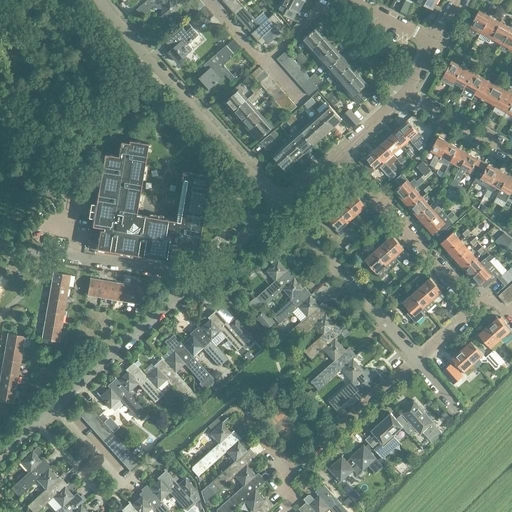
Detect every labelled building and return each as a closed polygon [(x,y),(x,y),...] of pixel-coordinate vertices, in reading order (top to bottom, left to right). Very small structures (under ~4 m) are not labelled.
[(146,0),(136,8),(144,14),(157,3),(159,6),(160,5),(162,6),(161,15),(169,16),(176,24),(182,18),(176,11),(178,10),(176,0),(146,0)] [(199,10),(200,9),(204,5),(199,0),(196,0),(194,2),(198,6),(196,8),(199,10)] [(221,0),(235,14),(243,6),(237,0),(221,0)] [(298,12),(304,1),(302,0),(282,0),(281,3),(280,2),(277,7),(284,14),(292,18),(296,11),(298,12)] [(437,0),(417,0),(433,8),(437,0)] [(407,3),(395,13),(402,22),(414,12),(407,3)] [(209,19),(213,15),(204,5),(200,9),(209,19)] [(262,45),(284,25),(274,13),(260,25),(243,6),(235,14),(262,45)] [(480,34),(481,32),(490,16),(479,10),(471,25),(468,23),(465,29),(475,35),(477,32),(480,34)] [(500,22),(490,16),(481,32),(492,37),(500,22)] [(492,37),(502,43),(511,27),(500,22),(492,37)] [(186,30),(182,25),(165,42),(171,48),(168,51),(177,62),(192,48),(188,43),(193,38),(192,37),(197,32),(191,26),(186,30)] [(311,49),(325,36),(317,27),(302,40),(311,49)] [(511,48),(511,28),(511,27),(502,43),(499,48),(506,52),(509,47),(511,48)] [(325,36),(311,49),(319,59),(334,46),(325,36)] [(235,54),(226,45),(204,65),(208,69),(199,77),(205,83),(208,83),(212,87),(226,74),(220,67),(235,54)] [(334,46),(319,59),(328,68),(342,55),(334,46)] [(276,58),(281,63),(290,55),(285,50),(276,58)] [(296,56),(299,60),(304,55),(301,52),(296,56)] [(281,63),(285,68),(294,60),(290,55),(281,63)] [(307,59),(304,55),(299,60),(302,64),(307,59)] [(336,77),(350,64),(342,55),(328,68),(332,73),(327,78),(331,82),(336,77)] [(285,68),(289,73),(298,65),(294,60),(285,68)] [(454,82),(462,66),(451,60),(441,80),(452,86),(454,82)] [(336,77),(344,87),(359,74),(362,71),(359,67),(355,70),(350,64),(336,77)] [(251,73),(255,78),(264,70),(260,65),(251,73)] [(289,73),(293,77),(302,69),(298,65),(289,73)] [(462,66),(454,82),(464,88),(473,72),(462,66)] [(293,77),(297,81),(306,73),(302,69),(293,77)] [(255,78),(259,82),(268,74),(264,70),(255,78)] [(475,93),(483,78),(473,72),(464,88),(461,93),(472,99),(475,93)] [(297,81),(301,86),(310,78),(309,78),(306,73),(297,81)] [(310,78),(313,81),(318,76),(315,73),(309,78),(310,78)] [(272,79),(268,74),(259,82),(264,87),(272,79)] [(359,74),(344,87),(359,103),(369,94),(363,87),(367,83),(359,74)] [(313,81),(314,83),(316,85),(321,80),(318,76),(313,81)] [(494,83),(485,99),(496,105),(504,89),(498,86),(501,79),(497,77),(494,83)] [(301,86),(305,90),(314,83),(313,81),(310,78),(301,86)] [(483,78),(475,93),(485,99),(494,83),(483,78)] [(272,79),(264,87),(268,92),(277,84),(272,79)] [(242,82),(232,90),(234,93),(225,101),(233,111),(247,98),(243,93),(246,87),(242,82)] [(305,90),(309,95),(317,87),(316,85),(314,83),(305,90)] [(280,88),(277,84),(268,92),(272,96),(280,88)] [(247,98),(233,111),(242,120),(256,108),(251,103),(258,97),(258,96),(263,91),(260,87),(254,92),(247,98)] [(280,88),(272,96),(275,100),(284,92),(280,88)] [(503,116),(506,111),(511,100),(511,93),(504,89),(496,105),(493,110),(503,116)] [(331,91),(326,96),(329,100),(335,95),(331,91)] [(288,97),(284,92),(275,100),(276,101),(279,104),(279,105),(288,97)] [(343,105),(335,95),(329,100),(338,110),(343,105)] [(279,105),(282,108),(283,109),(292,101),(288,97),(279,105)] [(311,97),(308,100),(313,106),(316,103),(311,97)] [(309,109),(313,106),(308,100),(304,103),(309,109)] [(270,105),(273,109),(279,104),(276,101),(270,105)] [(296,106),(292,101),(283,109),(287,114),(296,106)] [(282,108),(279,105),(279,104),(273,109),(276,112),(282,108)] [(342,119),(329,105),(319,113),(332,128),(342,119)] [(256,108),(242,120),(250,129),(264,117),(256,108)] [(360,120),(352,111),(350,108),(342,115),(353,127),(361,121),(360,120)] [(293,113),(289,117),(294,122),(298,119),(293,113)] [(319,113),(310,121),(323,136),(332,128),(319,113)] [(250,129),(259,139),(273,127),(264,117),(250,129)] [(294,122),(289,117),(285,120),(290,126),(294,122)] [(410,139),(418,148),(422,145),(417,139),(421,135),(418,132),(407,120),(399,127),(410,139)] [(69,121),(62,126),(70,137),(78,131),(69,121)] [(323,136),(310,121),(301,130),(313,144),(323,136)] [(410,139),(399,127),(391,135),(401,147),(410,139)] [(274,130),(271,133),(275,139),(277,137),(279,136),(274,130)] [(301,130),(291,138),(304,152),(313,144),(301,130)] [(278,138),(277,137),(275,139),(271,133),(261,142),(266,148),(278,138)] [(391,135),(382,142),(393,154),(401,147),(391,135)] [(436,153),(430,164),(431,165),(435,167),(438,161),(441,156),(448,142),(438,137),(431,150),(436,153)] [(291,138),(282,146),(295,160),(296,161),(299,158),(298,158),(304,152),(291,138)] [(393,154),(382,142),(374,149),(385,161),(393,154)] [(441,156),(451,161),(458,147),(448,142),(441,156)] [(295,160),(282,146),(273,155),(285,169),(295,160)] [(408,147),(405,151),(410,156),(413,152),(408,147)] [(458,147),(451,161),(460,166),(468,153),(458,147)] [(366,157),(370,162),(365,166),(372,173),(376,169),(380,165),(392,178),(396,175),(393,171),(388,166),(385,161),(374,149),(366,157)] [(476,175),(483,161),(478,158),(468,153),(460,166),(457,172),(462,174),(463,175),(466,169),(476,175)] [(405,160),(400,155),(397,158),(401,163),(405,160)] [(218,186),(187,187),(187,218),(116,215),(118,159),(102,158),(101,176),(81,175),(79,224),(103,225),(102,245),(181,248),(181,231),(219,231),(218,186)] [(418,165),(424,173),(425,174),(430,170),(430,169),(423,161),(418,165)] [(476,175),(477,175),(481,178),(485,180),(482,185),(484,186),(488,188),(498,170),(488,164),(483,161),(476,175)] [(25,183),(33,176),(28,169),(24,172),(25,173),(21,178),(25,183)] [(501,189),(508,175),(498,170),(488,188),(492,191),(493,191),(496,186),(501,189)] [(462,174),(457,172),(451,183),(456,186),(462,174)] [(394,190),(402,199),(414,188),(415,189),(420,184),(417,181),(414,179),(410,182),(402,173),(394,180),(399,186),(394,190)] [(508,199),(511,191),(511,176),(508,175),(501,189),(497,196),(506,201),(508,199)] [(422,197),(415,189),(414,188),(402,199),(410,207),(422,197)] [(345,201),(357,214),(366,206),(354,192),(345,201)] [(410,207),(418,216),(429,205),(422,197),(410,207)] [(345,201),(336,209),(348,222),(357,214),(345,201)] [(429,205),(418,216),(425,225),(442,210),(439,207),(438,205),(433,210),(429,205)] [(468,212),(472,217),(478,212),(472,208),(468,212)] [(348,222),(336,209),(327,217),(339,230),(348,222)] [(436,230),(439,234),(440,234),(453,222),(450,219),(447,215),(442,210),(425,225),(433,233),(436,230)] [(494,211),(490,216),(495,221),(499,215),(494,211)] [(368,226),(373,232),(380,225),(373,221),(368,226)] [(441,242),(449,251),(461,241),(453,232),(441,242)] [(383,243),(400,262),(409,254),(392,235),(383,243)] [(461,241),(449,251),(456,260),(468,249),(461,241)] [(383,243),(374,251),(391,270),(400,262),(383,243)] [(468,249),(456,260),(464,268),(476,258),(468,249)] [(391,270),(374,251),(365,259),(382,278),(391,270)] [(476,258),(464,268),(471,277),(483,266),(489,261),(486,258),(485,257),(480,262),(476,258)] [(264,305),(282,289),(294,278),(296,276),(291,271),(290,273),(278,260),(266,271),(275,280),(257,297),(264,305)] [(483,266),(471,277),(479,285),(481,284),(484,288),(501,273),(489,260),(489,261),(483,266)] [(511,278),(511,268),(502,276),(508,283),(511,278)] [(53,272),(51,286),(68,288),(70,275),(53,272)] [(430,277),(421,286),(433,299),(442,290),(430,277)] [(87,294),(100,297),(103,280),(90,278),(87,294)] [(298,306),(310,296),(312,294),(308,290),(306,291),(294,278),(282,289),(291,298),(273,315),(280,323),(298,306)] [(116,283),(103,280),(100,297),(113,299),(116,283)] [(113,299),(127,301),(129,285),(116,283),(113,299)] [(145,304),(146,299),(141,298),(143,287),(129,285),(127,301),(140,304),(145,304)] [(48,299),(65,302),(68,288),(51,286),(48,299)] [(421,286),(412,294),(427,311),(436,303),(433,299),(421,286)] [(504,292),(502,293),(499,296),(508,305),(511,301),(504,292)] [(427,311),(412,294),(403,302),(410,310),(407,313),(416,322),(425,314),(424,313),(427,311)] [(322,306),(319,305),(310,296),(298,306),(307,316),(281,340),(288,348),(314,324),(326,314),(339,303),(334,297),(331,297),(328,300),(326,299),(323,302),(322,305),(322,306)] [(48,299),(46,312),(63,315),(65,302),(48,299)] [(213,316),(200,328),(199,328),(215,346),(225,337),(237,350),(242,345),(245,348),(254,339),(235,317),(228,323),(216,310),(211,314),(213,316)] [(46,312),(44,325),(61,328),(63,315),(46,312)] [(338,326),(326,314),(314,324),(323,334),(305,351),(312,359),(323,348),(335,338),(341,332),(344,330),(340,325),(338,326)] [(497,317),(488,325),(503,341),(511,333),(509,330),(511,329),(506,323),(500,316),(498,318),(497,317)] [(42,339),(59,342),(61,328),(44,325),(42,339)] [(503,341),(488,325),(479,334),(494,350),(503,341)] [(199,328),(200,328),(198,326),(193,330),(195,332),(182,344),(192,356),(202,347),(219,366),(227,359),(215,346),(199,328)] [(346,328),(344,330),(341,332),(346,337),(350,333),(346,328)] [(5,347),(22,350),(24,336),(8,333),(5,347)] [(214,380),(192,356),(182,344),(173,334),(165,341),(174,351),(164,360),(175,372),(184,363),(201,381),(199,383),(205,389),(214,380)] [(318,389),(341,368),(353,357),(353,358),(356,355),(352,350),(349,353),(335,338),(323,348),(334,360),(311,381),(318,389)] [(482,361),(488,360),(485,357),(486,357),(471,341),(461,349),(474,363),(479,358),(482,361)] [(5,347),(3,360),(20,363),(22,350),(5,347)] [(255,348),(248,353),(251,358),(258,353),(255,348)] [(474,363),(461,349),(452,358),(464,371),(474,363)] [(494,350),(489,354),(500,366),(505,362),(494,350)] [(489,354),(486,357),(485,357),(488,360),(496,369),(500,366),(489,354)] [(207,372),(212,367),(202,357),(198,362),(207,372)] [(337,410),(354,394),(360,400),(383,378),(373,367),(367,373),(353,358),(353,357),(341,368),(352,380),(329,401),(337,410)] [(159,365),(146,376),(156,388),(166,379),(188,404),(197,396),(175,372),(164,360),(162,358),(157,363),(159,365)] [(1,373),(17,376),(20,363),(3,360),(1,373)] [(130,369),(118,380),(117,380),(128,392),(138,384),(154,402),(162,395),(156,388),(146,376),(133,362),(128,366),(130,369)] [(452,363),(443,372),(453,384),(462,376),(452,363)] [(1,373),(0,378),(0,386),(15,389),(17,376),(1,373)] [(145,411),(128,392),(117,380),(118,380),(116,378),(111,382),(113,384),(103,392),(100,396),(104,401),(110,408),(120,400),(136,418),(145,411)] [(0,386),(0,400),(13,403),(15,389),(0,386)] [(396,419),(402,426),(405,429),(408,426),(409,427),(412,425),(420,434),(423,431),(432,441),(441,432),(433,423),(434,422),(414,400),(400,412),(402,414),(396,419)] [(79,413),(83,418),(92,410),(88,405),(79,413)] [(92,410),(83,418),(87,422),(96,414),(92,410)] [(390,412),(381,421),(393,434),(402,426),(396,419),(390,412)] [(87,422),(91,427),(100,419),(96,414),(87,422)] [(185,415),(179,419),(184,425),(189,421),(185,415)] [(100,419),(91,427),(95,431),(104,423),(100,419)] [(398,440),(393,434),(381,421),(371,430),(376,435),(369,443),(381,456),(398,440)] [(226,451),(238,440),(240,438),(236,433),(233,435),(222,422),(210,433),(219,443),(192,466),(192,469),(198,476),(226,451)] [(104,423),(95,431),(99,436),(108,428),(104,423)] [(108,428),(99,436),(103,441),(112,432),(108,428)] [(117,437),(112,432),(103,441),(107,445),(117,437)] [(281,444),(290,444),(289,432),(280,432),(281,444)] [(121,441),(117,437),(107,445),(111,450),(121,441)] [(204,503),(235,476),(246,465),(256,456),(252,451),(249,453),(238,440),(226,451),(235,461),(201,491),(204,503)] [(124,446),(121,441),(111,450),(115,454),(124,446)] [(376,472),(383,465),(364,444),(346,460),(342,456),(328,468),(341,482),(354,469),(358,474),(362,470),(369,464),(376,472)] [(128,450),(124,446),(115,454),(119,459),(128,450)] [(36,479),(48,468),(51,466),(46,461),(44,463),(37,456),(41,452),(41,450),(38,447),(36,447),(20,461),(29,471),(11,488),(18,496),(36,479)] [(133,455),(128,450),(119,459),(123,463),(133,455)] [(137,459),(133,455),(123,463),(127,467),(137,459)] [(127,467),(127,468),(131,471),(140,463),(137,459),(127,467)] [(246,465),(235,476),(243,486),(215,511),(216,511),(229,511),(243,501),(255,490),(269,477),(265,472),(258,478),(246,465)] [(48,468),(36,479),(45,489),(27,505),(32,511),(35,511),(53,497),(65,486),(67,484),(62,479),(60,481),(48,468)] [(186,511),(187,510),(189,511),(192,511),(197,508),(193,504),(199,499),(196,489),(185,477),(177,483),(165,470),(160,474),(163,476),(149,488),(160,500),(169,492),(186,511)] [(315,511),(347,511),(321,483),(322,485),(319,488),(321,491),(317,494),(319,495),(315,499),(311,494),(308,494),(303,499),(306,502),(315,511)] [(65,486),(53,497),(61,506),(55,511),(71,511),(81,504),(86,499),(82,494),(79,497),(76,494),(73,496),(65,486)] [(170,511),(160,500),(149,488),(147,486),(143,490),(145,492),(132,504),(131,505),(138,511),(146,511),(151,508),(155,511),(170,511)] [(255,490),(243,501),(251,510),(248,511),(264,511),(273,505),(269,500),(267,503),(255,490)] [(351,492),(345,496),(354,508),(360,503),(351,492)] [(138,511),(131,505),(132,504),(129,502),(125,506),(127,508),(122,511),(138,511)] [(315,511),(306,502),(301,507),(303,509),(300,511),(315,511)]
